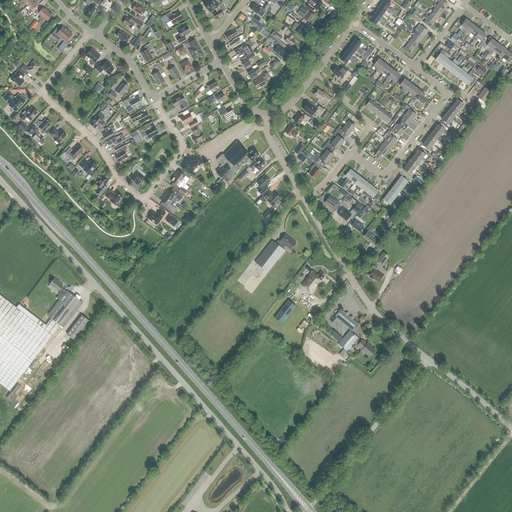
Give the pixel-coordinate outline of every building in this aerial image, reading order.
[(92,14),(96,9),(90,5),(93,2),(89,0),(86,0),(85,3),(89,6),(83,14),(90,18),(93,15),(92,14)] [(209,12),(210,11),(220,2),(218,0),(210,0),(205,5),(204,6),(209,12)] [(310,0),(308,3),(317,10),(322,3),(317,0),(310,0)] [(391,9),(389,7),(391,4),(384,0),(381,5),(389,11),(391,9)] [(442,0),(441,0),(437,5),(443,10),(448,4),(442,0)] [(34,1),(28,6),(30,9),(27,11),(28,13),(38,6),(34,1)] [(269,12),(271,9),(269,7),(270,6),(265,2),(262,7),(266,11),(267,10),(269,12)] [(213,14),(215,19),(224,14),(222,12),(227,9),(223,3),(218,6),(219,7),(216,9),(217,12),(213,14)] [(132,10),(139,15),(137,17),(143,22),(146,18),(142,15),(146,10),(142,7),(142,8),(136,4),(132,10)] [(290,12),(293,8),(288,4),(285,8),(290,12)] [(439,16),(443,10),(437,5),(437,6),(434,4),(433,6),(435,8),(433,11),(439,16)] [(254,5),(251,9),(257,14),(261,17),(266,11),(261,7),(260,9),(254,5)] [(389,11),(381,5),(377,10),(383,14),(386,11),(388,12),(389,11)] [(303,7),(298,14),(304,18),(309,22),(314,15),(309,11),(303,7)] [(38,19),(40,21),(48,11),(43,8),(38,14),(41,16),(38,19)] [(381,17),(383,14),(377,10),(373,15),(382,21),(383,19),(381,17)] [(435,22),(439,16),(433,11),(430,10),(428,12),(431,14),(428,17),(435,22)] [(53,15),(48,11),(40,21),(42,22),(45,19),(48,22),(53,15)] [(179,21),(183,19),(179,12),(173,16),(170,12),(160,18),(164,25),(169,22),(171,21),(173,24),(179,21)] [(287,16),(294,21),(296,17),(290,12),(287,16)] [(373,15),(370,21),(376,25),(378,21),(381,23),(382,21),(373,15)] [(424,22),(430,27),(435,22),(428,17),(426,15),(424,18),(426,20),(424,22)] [(143,24),(132,16),(129,20),(127,18),(123,23),(131,29),(133,25),(139,29),(143,24)] [(257,29),(261,24),(254,19),(250,23),(257,29)] [(464,32),(470,23),(465,19),(460,26),(463,28),(461,30),(464,32)] [(38,23),(35,20),(29,28),(32,31),(38,23)] [(389,27),(385,24),(382,21),(381,23),(380,24),(388,29),(386,32),(389,34),(392,29),(389,28),(389,27)] [(300,34),(305,27),(300,23),(299,25),(296,23),(292,28),(300,34)] [(475,27),(470,23),(464,32),(466,34),(468,31),(470,33),(475,27)] [(185,36),(191,32),(187,25),(177,31),(180,35),(176,37),(179,44),(187,39),(185,36)] [(261,25),(256,31),(261,34),(265,28),(261,25)] [(418,27),(420,28),(417,32),(423,36),(427,31),(419,25),(418,27)] [(58,28),(57,27),(51,35),(56,39),(56,38),(59,41),(61,38),(67,30),(63,27),(59,31),(56,29),(58,28)] [(284,33),(285,34),(285,35),(288,37),(285,41),(291,46),(295,41),(292,39),(295,35),(291,33),(288,31),(286,30),(287,29),(285,27),(282,31),(284,33)] [(480,30),(475,27),(470,33),(473,35),(472,38),(474,39),(475,37),(480,30)] [(72,34),(67,30),(61,38),(64,41),(58,49),(62,52),(69,43),(67,41),(72,34)] [(238,34),(236,30),(232,33),(232,32),(229,33),(229,34),(226,36),(228,40),(232,38),(235,37),(234,36),(238,34)] [(480,30),(475,37),(474,39),(476,41),(477,39),(480,41),(476,47),(478,49),(485,39),(483,37),(485,34),(480,30)] [(116,36),(120,38),(119,39),(126,44),(130,37),(123,32),(122,33),(120,31),(116,36)] [(415,34),(413,37),(419,42),(423,36),(417,32),(415,31),(413,33),(415,34)] [(279,41),(282,38),(276,33),(273,36),(279,41)] [(233,41),(230,43),(232,47),(234,46),(235,47),(242,43),(240,41),(242,39),(243,38),(241,35),(233,40),(233,41)] [(278,45),(274,51),(283,57),(287,51),(282,47),(284,45),(271,35),(267,39),(272,43),(274,41),(278,45)] [(456,35),(455,37),(453,35),(449,40),(454,44),(458,39),(459,37),(456,35)] [(140,41),(135,37),(131,44),(136,47),(140,41)] [(419,42),(413,37),(408,43),(414,48),(419,42)] [(204,54),(201,50),(200,50),(194,39),(185,45),(187,49),(188,49),(187,49),(188,48),(194,59),(199,56),(200,57),(204,55),(204,54)] [(359,46),(361,44),(356,39),(352,44),(360,51),(362,49),(359,46)] [(491,49),(496,42),(491,39),(489,42),(486,40),(482,46),(484,48),(486,45),(489,47),(487,50),(489,52),(491,49)] [(245,44),(237,48),(238,49),(234,51),(235,52),(236,55),(239,54),(243,53),(244,53),(245,55),(253,51),(251,47),(253,46),(251,41),(245,44)] [(170,50),(175,48),(171,42),(166,44),(170,50)] [(501,46),(496,42),(491,49),(489,52),(488,53),(491,55),(492,53),(494,51),(496,53),(501,46)] [(411,52),(414,48),(408,43),(404,49),(408,52),(410,54),(411,52)] [(151,54),(149,52),(153,49),(150,44),(144,47),(146,50),(141,53),(143,56),(147,62),(153,58),(154,57),(155,56),(155,55),(154,54),(153,53),(152,53),(151,54)] [(352,44),(348,49),(354,53),(356,51),(358,53),(360,51),(352,44)] [(183,46),(177,50),(180,56),(187,53),(183,46)] [(501,57),(506,50),(501,46),(496,53),(499,55),(496,59),(498,61),(501,57)] [(92,49),(86,56),(92,60),(90,63),(90,64),(92,65),(93,65),(100,56),(92,49)] [(354,53),(348,49),(344,54),(350,59),(352,60),(353,59),(351,57),(354,53)] [(511,54),(506,50),(501,57),(506,60),(505,61),(508,64),(511,59),(511,58),(509,56),(511,54)] [(173,58),(170,52),(162,57),(166,62),(173,58)] [(440,53),(435,60),(440,63),(447,54),(445,52),(442,55),(440,53)] [(245,69),(251,65),(250,63),(254,61),(253,60),(256,59),(255,57),(253,53),(246,56),(248,59),(241,62),(245,69)] [(344,54),(340,59),(346,64),(348,61),(350,63),(352,60),(350,59),(344,54)] [(450,55),(447,54),(440,63),(444,67),(449,61),(447,59),(450,55)] [(275,70),(280,63),(276,59),(275,60),(273,58),(271,60),(274,62),(270,66),(275,70)] [(377,71),(378,69),(383,62),(378,58),(373,65),(376,67),(375,69),(377,71)] [(449,71),(454,64),(457,61),(454,59),(451,62),(449,61),(444,67),(449,71)] [(188,60),(180,64),(185,72),(192,68),(188,60)] [(259,68),(266,64),(264,60),(256,64),(259,68)] [(114,69),(109,65),(110,64),(106,61),(103,66),(99,63),(95,69),(101,73),(103,70),(109,75),(114,69)] [(456,66),(459,63),(457,61),(454,64),(449,71),(454,74),(459,68),(456,66)] [(33,62),(29,67),(27,67),(24,65),(20,69),(22,71),(24,68),(32,75),(35,72),(36,72),(37,70),(37,69),(39,67),(33,62)] [(383,62),(378,69),(377,71),(379,72),(380,71),(383,73),(388,66),(383,62)] [(480,65),(478,64),(474,69),(476,70),(475,71),(482,76),(487,70),(480,65)] [(12,73),(16,68),(13,65),(8,70),(12,73)] [(158,85),(160,85),(161,84),(165,81),(160,73),(164,72),(160,65),(156,67),(159,71),(152,75),(156,83),(156,84),(158,85)] [(93,70),(88,66),(84,70),(87,73),(83,79),(85,81),(93,70)] [(393,70),(388,66),(383,73),(386,75),(384,78),(386,79),(388,77),(393,70)] [(461,69),(459,68),(454,74),(458,78),(466,68),(463,66),(461,69)] [(179,75),(174,67),(169,70),(173,79),(179,75)] [(336,67),(332,72),(342,80),(344,77),(343,76),(347,70),(343,67),(340,71),(336,67)] [(468,70),(466,68),(458,78),(463,81),(468,75),(466,73),(468,70)] [(508,71),(504,68),(500,73),(501,74),(497,79),(500,81),(504,76),(508,71)] [(257,74),(260,72),(258,69),(255,71),(254,70),(247,74),(251,80),(258,76),(257,74)] [(15,74),(10,79),(11,80),(11,81),(13,82),(14,82),(20,87),(24,81),(22,79),(25,75),(19,70),(15,74)] [(393,70),(388,77),(386,79),(385,81),(388,82),(391,78),(393,80),(392,82),(395,84),(400,77),(398,75),(398,74),(393,70)] [(257,81),(253,83),(257,89),(266,84),(265,83),(269,81),(267,78),(265,75),(262,77),(261,77),(256,80),(257,81)] [(471,85),(476,79),(472,76),(471,77),(468,75),(463,81),(468,85),(468,84),(470,86),(471,85)] [(354,76),(349,83),(352,85),(358,78),(354,76)] [(404,78),(399,85),(402,87),(400,90),(402,92),(404,89),(409,82),(404,78)] [(341,89),(346,93),(351,86),(346,82),(341,89)] [(404,89),(402,92),(404,93),(406,91),(409,93),(414,86),(409,82),(404,89)] [(128,89),(127,88),(128,87),(124,83),(123,85),(122,84),(116,91),(121,96),(128,89)] [(207,88),(205,89),(206,92),(205,92),(206,93),(207,92),(209,95),(213,93),(212,92),(219,88),(216,83),(212,85),(211,83),(206,86),(207,88)] [(100,93),(104,88),(100,85),(96,90),(100,93)] [(414,86),(409,93),(412,95),(410,99),(411,100),(414,96),(419,90),(414,86)] [(193,97),(196,101),(203,97),(199,90),(193,97)] [(323,99),(327,103),(331,98),(325,93),(324,95),(318,90),(313,95),(321,101),(323,99)] [(414,96),(411,100),(414,102),(416,98),(419,100),(422,97),(424,94),(419,90),(414,96)] [(117,96),(111,92),(108,95),(114,100),(117,96)] [(9,105),(16,111),(25,101),(19,95),(17,98),(14,98),(8,93),(3,98),(10,104),(9,105)] [(222,94),(212,99),(211,96),(206,99),(209,105),(214,102),(217,100),(219,103),(226,99),(222,94)] [(182,109),(188,106),(185,102),(186,101),(182,95),(178,97),(172,101),(175,107),(180,105),(180,106),(182,109)] [(141,104),(142,104),(138,98),(131,102),(129,98),(122,102),(125,108),(131,105),(133,109),(137,106),(138,107),(139,108),(141,106),(141,105),(141,104)] [(375,103),(376,103),(373,101),(373,102),(370,99),(365,106),(370,110),(375,103)] [(453,104),(460,109),(460,110),(461,111),(463,108),(462,107),(464,105),(457,99),(453,104)] [(308,102),(303,109),(312,116),(315,112),(319,115),(323,110),(319,106),(317,109),(308,102)] [(103,112),(108,106),(104,103),(99,108),(103,112)] [(370,110),(375,114),(380,108),(381,107),(379,105),(378,106),(375,103),(370,110)] [(456,115),(460,110),(460,109),(453,104),(449,109),(456,115)] [(224,107),(218,111),(222,117),(222,116),(223,115),(227,121),(236,116),(232,110),(227,113),(224,107)] [(38,113),(32,108),(30,110),(27,108),(19,116),(24,121),(27,117),(30,121),(38,113)] [(386,111),(384,109),(383,110),(380,108),(375,114),(380,118),(386,112),(386,111)] [(409,109),(405,114),(412,120),(416,115),(409,109)] [(454,117),(456,115),(449,109),(445,114),(452,120),(452,119),(453,121),(455,118),(454,117)] [(148,120),(149,119),(150,118),(147,112),(142,114),(141,111),(130,117),(133,122),(138,120),(140,123),(145,121),(146,121),(148,120)] [(389,114),(386,112),(380,118),(386,123),(392,115),(389,113),(389,114)] [(190,124),(189,124),(192,128),(199,124),(196,120),(194,122),(192,120),(193,119),(190,113),(181,118),(184,124),(188,122),(190,124)] [(299,114),(294,121),(299,125),(302,120),(306,123),(309,118),(305,115),(303,117),(299,114)] [(403,117),(401,120),(408,125),(412,120),(405,114),(403,117)] [(445,114),(441,119),(448,125),(448,124),(451,127),(453,125),(450,122),(452,120),(445,114)] [(94,119),(90,124),(95,128),(98,126),(99,127),(99,128),(100,129),(101,129),(105,125),(102,121),(97,116),(96,117),(95,117),(94,119)] [(352,120),(347,116),(343,121),(346,123),(345,126),(351,131),(355,126),(350,122),(352,120)] [(39,127),(44,132),(51,124),(46,119),(39,127)] [(36,120),(26,131),(30,135),(40,124),(36,120)] [(404,130),(408,125),(401,120),(397,125),(404,130)] [(102,134),(106,140),(114,135),(112,132),(115,130),(114,128),(115,127),(113,124),(104,129),(106,132),(102,134)] [(320,129),(326,133),(330,128),(324,124),(320,129)] [(438,124),(434,129),(441,134),(445,138),(447,135),(445,133),(446,131),(438,124)] [(290,125),(285,132),(290,136),(291,135),(294,137),(298,132),(295,130),(295,129),(290,125)] [(400,136),(404,130),(397,125),(393,130),(400,136)] [(346,135),(348,135),(351,131),(345,126),(343,128),(339,126),(336,130),(345,137),(346,135)] [(147,131),(145,128),(139,131),(143,137),(147,135),(149,139),(158,133),(155,127),(147,131)] [(201,133),(198,127),(192,131),(194,134),(194,135),(194,134),(195,136),(192,138),(195,144),(205,138),(201,132),(201,133)] [(59,144),(66,135),(61,130),(59,133),(54,129),(49,134),(54,138),(53,139),(59,144)] [(438,138),(441,134),(434,129),(430,134),(437,139),(439,141),(440,139),(438,138)] [(336,130),(332,135),(336,137),(334,140),(340,145),(344,140),(343,139),(345,137),(336,130)] [(134,140),(139,137),(136,131),(131,134),(134,140)] [(389,134),(385,140),(393,145),(396,140),(389,134)] [(430,134),(426,140),(433,145),(433,144),(435,146),(436,144),(435,142),(437,139),(430,134)] [(35,135),(32,138),(34,140),(38,143),(41,139),(35,135)] [(123,141),(121,138),(120,139),(119,136),(116,138),(114,135),(106,140),(109,146),(115,142),(116,145),(123,141)] [(337,150),(340,145),(334,140),(332,142),(329,140),(325,145),(334,151),(335,149),(337,150)] [(389,150),(393,145),(385,140),(381,145),(389,150)] [(431,151),(432,149),(431,148),(433,145),(426,140),(422,144),(429,150),(429,149),(431,151)] [(221,165),(220,167),(221,168),(216,172),(222,177),(228,182),(236,174),(235,173),(240,168),(236,164),(247,153),(236,142),(236,143),(224,155),(224,154),(224,155),(223,156),(221,155),(217,159),(217,160),(217,161),(221,165)] [(299,155),(304,148),(304,147),(305,145),(301,143),(300,145),(300,144),(294,152),(299,155)] [(73,151),(70,148),(65,153),(68,156),(69,155),(74,160),(76,158),(83,150),(78,145),(73,151)] [(128,152),(127,149),(128,148),(126,145),(119,149),(121,152),(115,156),(118,162),(119,162),(124,159),(126,159),(126,157),(127,157),(128,157),(125,153),(128,152)] [(332,153),(334,151),(325,145),(322,149),(325,152),(323,154),(332,161),(333,159),(331,157),(333,154),(332,153)] [(381,145),(377,151),(384,156),(389,150),(381,145)] [(259,154),(253,149),(240,162),(243,165),(247,161),(250,158),(252,161),(259,154)] [(423,157),(425,154),(419,149),(415,154),(421,159),(424,161),(426,159),(423,157)] [(380,161),(384,156),(377,151),(375,153),(372,151),(371,153),(380,161)] [(433,153),(431,155),(435,158),(440,162),(442,159),(437,156),(437,155),(433,153)] [(301,154),(298,159),(303,163),(306,158),(301,154)] [(332,161),(323,154),(321,156),(318,154),(313,161),(322,168),(321,167),(324,163),(326,164),(328,161),(330,163),(332,161)] [(411,159),(418,164),(419,166),(421,163),(419,162),(421,159),(415,154),(411,159)] [(202,161),(197,157),(194,161),(189,157),(182,166),(192,172),(198,164),(200,165),(202,161)] [(93,172),(93,171),(97,166),(91,161),(89,163),(84,159),(79,165),(84,169),(83,170),(90,175),(91,174),(92,174),(93,172)] [(418,164),(411,159),(407,164),(414,170),(418,164)] [(257,162),(250,168),(253,171),(256,167),(259,170),(265,164),(261,160),(257,163),(257,162)] [(138,185),(141,182),(140,181),(144,177),(138,172),(141,168),(137,164),(132,170),(135,173),(130,178),(135,182),(135,183),(138,185)] [(312,166),(309,169),(311,170),(308,174),(315,178),(320,172),(316,169),(318,167),(314,164),(312,166)] [(411,172),(414,170),(407,164),(403,170),(412,176),(413,174),(411,172)] [(347,178),(344,182),(347,183),(350,180),(355,173),(350,170),(350,169),(347,167),(344,170),(347,173),(345,176),(347,178)] [(178,171),(174,176),(182,181),(186,184),(191,176),(185,171),(184,171),(185,172),(183,175),(178,171)] [(249,174),(246,171),(238,178),(241,182),(249,174)] [(350,180),(354,183),(359,177),(355,173),(350,180)] [(186,184),(182,181),(174,176),(171,181),(178,186),(179,185),(183,188),(186,184)] [(269,188),(266,185),(270,181),(265,176),(257,183),(261,187),(258,191),(262,195),(269,188)] [(408,181),(401,176),(397,181),(404,186),(406,188),(408,185),(406,183),(408,181)] [(415,176),(413,180),(420,185),(420,184),(422,182),(423,182),(421,180),(415,176)] [(103,177),(99,182),(96,182),(97,186),(98,186),(100,187),(96,192),(100,196),(107,188),(104,186),(108,181),(103,177)] [(364,180),(359,177),(354,183),(356,185),(355,187),(357,188),(359,187),(364,180)] [(217,182),(223,188),(226,185),(220,179),(217,182)] [(364,180),(359,187),(357,188),(360,190),(361,189),(363,190),(368,184),(364,180)] [(397,181),(394,186),(400,191),(402,188),(405,190),(406,188),(404,186),(397,181)] [(414,193),(416,190),(419,187),(413,182),(410,186),(414,189),(411,192),(414,193)] [(373,187),(368,184),(363,190),(366,192),(364,194),(366,196),(368,194),(373,187)] [(400,191),(394,186),(390,190),(397,195),(399,197),(401,194),(399,193),(400,191)] [(373,187),(368,194),(366,196),(369,199),(371,196),(376,200),(379,196),(376,194),(378,191),(373,187)] [(116,205),(120,200),(121,200),(122,199),(122,198),(123,197),(116,192),(114,194),(109,190),(105,196),(110,200),(116,205)] [(387,195),(393,200),(397,195),(390,190),(387,195)] [(177,192),(175,195),(169,191),(165,196),(172,201),(175,203),(177,200),(179,202),(183,197),(177,192)] [(268,191),(264,196),(268,200),(267,201),(273,206),(273,205),(274,205),(276,203),(278,205),(281,202),(279,200),(280,198),(275,193),(273,195),(268,191)] [(394,203),(395,201),(393,200),(387,195),(385,198),(384,197),(382,199),(383,200),(384,200),(390,205),(391,206),(393,203),(394,203)] [(170,204),(172,201),(165,196),(161,201),(167,205),(165,208),(172,213),(176,208),(170,204)] [(333,209),(335,206),(337,208),(341,204),(338,202),(337,203),(329,197),(325,203),(333,209)] [(355,206),(352,210),(349,213),(343,208),(338,214),(346,221),(350,217),(352,219),(360,209),(355,206)] [(360,218),(364,213),(366,214),(369,211),(362,206),(356,215),(360,218)] [(157,225),(162,219),(161,218),(165,213),(161,209),(158,213),(158,214),(157,215),(153,212),(152,213),(151,214),(149,216),(149,217),(148,219),(157,225)] [(262,217),(266,221),(274,214),(269,209),(262,217)] [(174,227),(178,221),(169,215),(165,220),(174,227)] [(389,217),(383,226),(389,230),(395,221),(389,217)] [(359,232),(364,227),(355,220),(351,226),(359,232)] [(368,231),(364,237),(373,244),(377,238),(372,234),(374,230),(371,228),(368,231)] [(255,262),(268,272),(285,251),(283,249),(286,246),(291,250),(296,243),(285,235),(280,242),(278,240),(276,244),(272,241),(255,262)] [(389,256),(383,252),(377,260),(383,264),(389,256)] [(376,270),(377,268),(373,265),(370,269),(373,271),(370,275),(371,276),(370,277),(373,280),(374,278),(379,282),(383,275),(376,270)] [(393,271),(398,275),(402,269),(397,266),(393,271)] [(322,281),(321,280),(325,276),(321,272),(318,275),(313,270),(301,285),(311,294),(322,281)] [(0,383),(10,391),(53,335),(60,325),(64,328),(83,303),(67,291),(66,291),(61,287),(63,285),(54,278),(50,284),(58,291),(59,291),(60,292),(59,294),(62,297),(48,315),(52,318),(46,325),(19,304),(16,307),(0,294),(0,383)] [(299,300),(303,295),(297,290),(293,294),(299,300)] [(274,318),(281,323),(296,306),(288,300),(274,318)] [(350,317),(349,315),(348,313),(345,312),(341,309),(331,321),(334,323),(338,319),(350,330),(339,343),(345,348),(347,350),(348,351),(355,343),(362,349),(362,350),(370,356),(375,350),(370,346),(370,345),(367,343),(366,345),(359,338),(352,332),(353,331),(359,324),(354,319),(353,317),(350,317)] [(67,334),(77,342),(92,322),(82,315),(67,334)]
